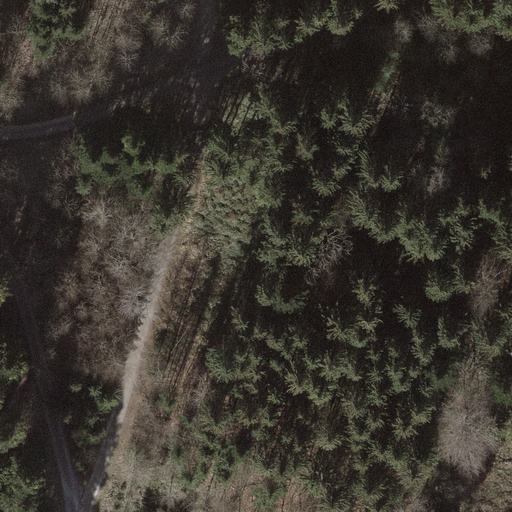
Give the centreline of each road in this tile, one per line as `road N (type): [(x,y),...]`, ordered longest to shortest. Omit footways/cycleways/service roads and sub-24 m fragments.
road 1 (track): [(85,511),(198,140),(206,68)]
road 2 (track): [(0,250),(20,288),(77,511)]
road 3 (track): [(0,132),(75,120),(206,68)]
road 4 (track): [(206,68),(389,0)]
